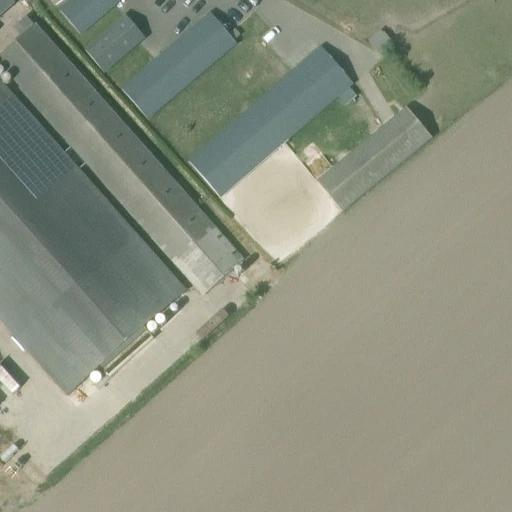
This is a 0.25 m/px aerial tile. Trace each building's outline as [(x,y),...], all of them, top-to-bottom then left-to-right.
[(0,0),(0,17),(15,5),(10,0),(0,0)] [(72,0),(59,11),(80,36),(122,0),(72,0)] [(210,14),(122,90),(148,121),(236,45),(234,41),(240,36),(235,30),(228,35),(210,14)] [(26,17),(13,29),(21,37),(34,26),(26,17)] [(125,17),(85,51),(104,74),(144,39),(125,17)] [(0,63),(81,156),(72,164),(0,82),(0,321),(67,398),(109,360),(120,373),(153,344),(142,331),(186,293),(79,171),(88,163),(204,295),(242,261),(34,26),(21,37),(0,55),(0,63)] [(321,48),(189,162),(220,199),(338,97),(349,88),(352,85),(321,48)] [(349,88),(338,97),(345,105),(345,106),(349,102),(356,96),(349,88)] [(342,211),(429,139),(406,111),(319,183),(342,211)] [(37,479),(75,443),(66,435),(29,471),(37,479)]
